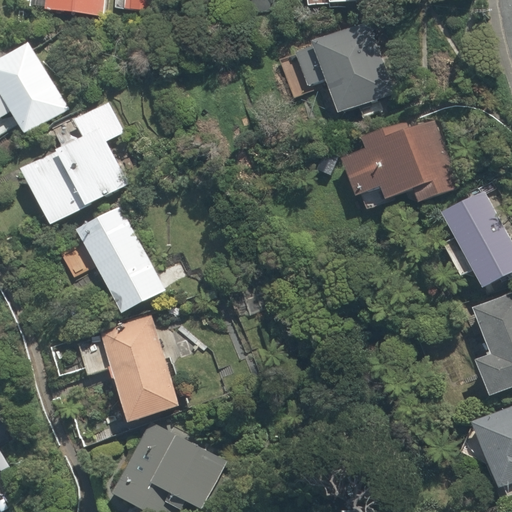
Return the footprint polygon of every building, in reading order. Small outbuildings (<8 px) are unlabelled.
[(108,0),(46,0),(45,19),(108,22),(108,0)] [(399,3),(398,0),(300,0),(301,12),(399,3)] [(339,119),(395,98),(368,26),(278,60),(292,97),(326,84),(339,119)] [(0,57),(0,124),(12,118),(24,139),(72,111),(30,40),(0,57)] [(50,230),(128,188),(106,147),(124,137),(106,105),(51,135),(59,149),(18,172),(50,230)] [(461,189),(440,130),(411,140),(407,126),(338,150),(355,200),(376,193),(380,206),(409,196),(412,206),(461,189)] [(445,257),(456,280),(467,275),(478,297),(511,280),(511,248),(505,235),(511,232),(511,222),(494,186),(437,214),(456,252),(445,257)] [(114,207),(71,233),(122,319),(165,293),(114,207)] [(511,292),(465,311),(486,361),(471,367),(485,403),(511,392),(511,292)] [(88,377),(89,379),(104,374),(124,431),(178,412),(161,362),(177,357),(168,330),(155,335),(148,316),(98,333),(103,346),(80,354),(88,377)] [(88,377),(80,354),(69,358),(64,345),(42,353),(62,410),(95,398),(89,379),(88,377)] [(511,412),(467,433),(501,506),(511,500),(511,412)] [(204,511),(226,467),(146,429),(134,455),(128,452),(107,496),(141,511),(186,511),(188,508),(195,511),(204,511)]
